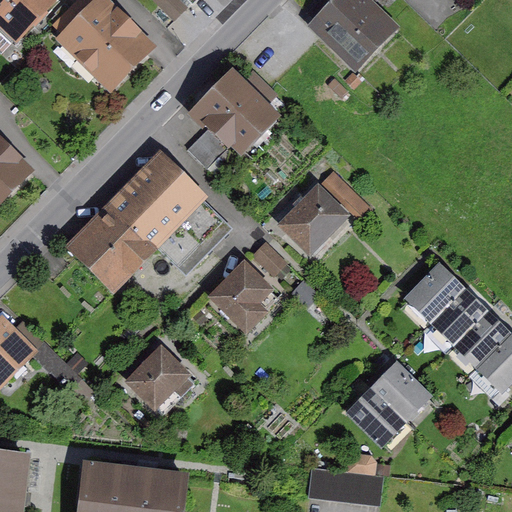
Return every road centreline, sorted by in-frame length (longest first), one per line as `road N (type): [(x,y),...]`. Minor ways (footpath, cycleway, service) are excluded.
road 1 (unclassified): [(0,271),(265,0)]
road 2 (unknown): [(152,115),(239,229)]
